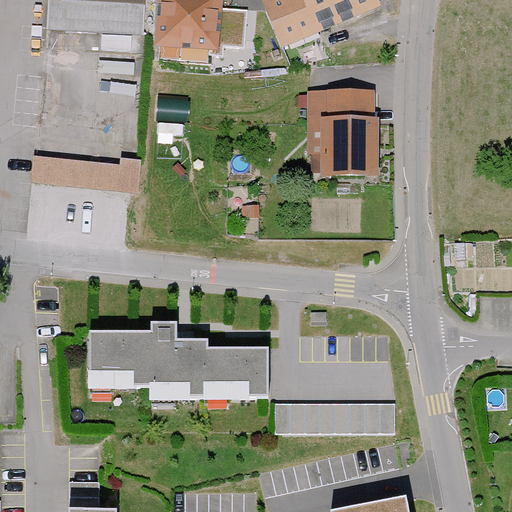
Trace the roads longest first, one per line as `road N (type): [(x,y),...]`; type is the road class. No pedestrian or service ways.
road 1 (residential): [(424,294),(0,251)]
road 2 (tertiary): [(424,294),(418,257),(432,0)]
road 3 (tertiary): [(456,511),(429,345)]
